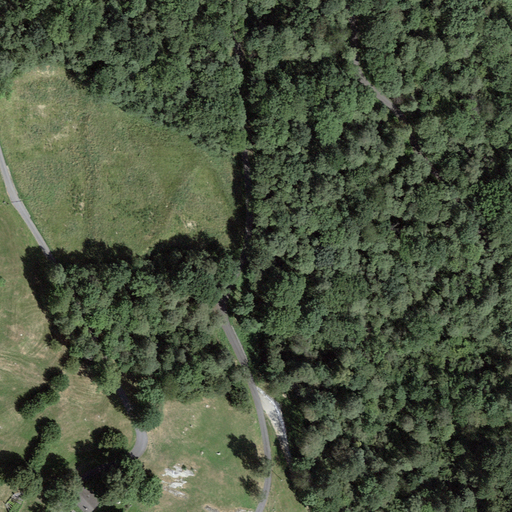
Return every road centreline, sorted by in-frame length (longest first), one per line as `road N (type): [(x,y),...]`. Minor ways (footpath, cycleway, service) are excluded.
road 1 (unclassified): [(257,511),(267,457),(247,372),(223,317),(250,224),(235,95),(235,0)]
road 2 (unclassified): [(0,154),(10,189),(141,442),(132,456),(77,484),(59,511)]
road 3 (unclassified): [(345,0),(356,70),(401,115),(422,158),(464,205),(511,294)]
road 4 (track): [(254,396),(311,511)]
